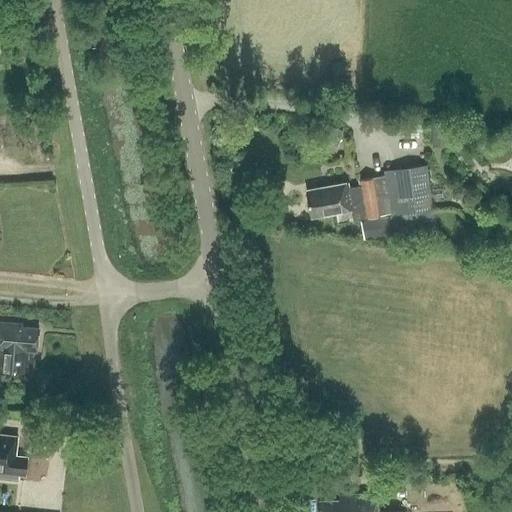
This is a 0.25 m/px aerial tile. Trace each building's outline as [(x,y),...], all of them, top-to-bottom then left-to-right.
[(432,124),(433,146),(454,145),(453,123),(432,124)] [(355,220),(382,216),(391,214),(385,177),(376,179),(375,178),(360,181),(361,187),(349,189),(348,184),(307,191),(312,217),(353,210),(355,220)] [(378,236),(392,233),(389,217),(375,219),(378,236)] [(0,321),(0,348),(2,349),(0,370),(28,373),(30,351),(38,352),(40,329),(24,327),(24,324),(0,321)] [(0,435),(0,478),(18,481),(19,475),(26,475),(27,457),(16,456),(18,437),(0,435)] [(377,511),(377,495),(341,495),(341,500),(321,501),(321,511),(377,511)]
